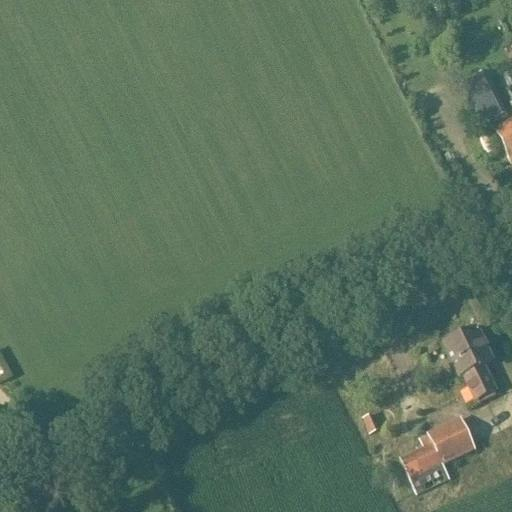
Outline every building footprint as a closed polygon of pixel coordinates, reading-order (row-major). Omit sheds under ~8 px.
[(463,85),(480,130),(506,120),(488,75),(463,85)] [(511,169),(511,168),(511,121),(492,132),(511,169)] [(458,382),(463,379),(476,406),(495,397),(482,370),(491,366),(476,333),(443,349),(458,382)] [(488,378),(498,399),(504,396),(494,375),(488,378)] [(442,470),(475,454),(461,421),(418,443),(421,450),(398,463),(416,500),(448,484),(442,470)]
